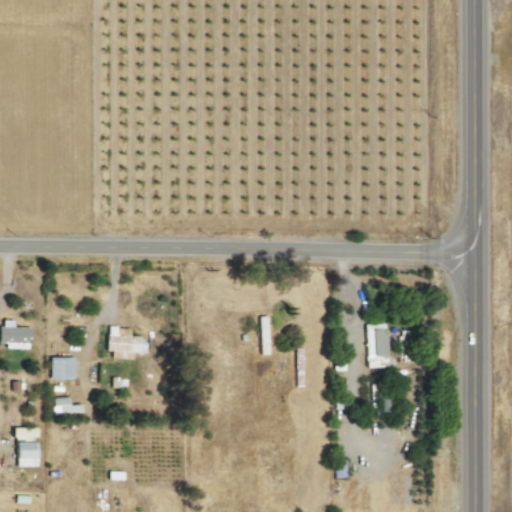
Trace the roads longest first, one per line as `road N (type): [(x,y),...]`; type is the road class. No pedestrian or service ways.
road 1 (tertiary): [(471,511),(471,0)]
road 2 (tertiary): [(471,254),(0,246)]
